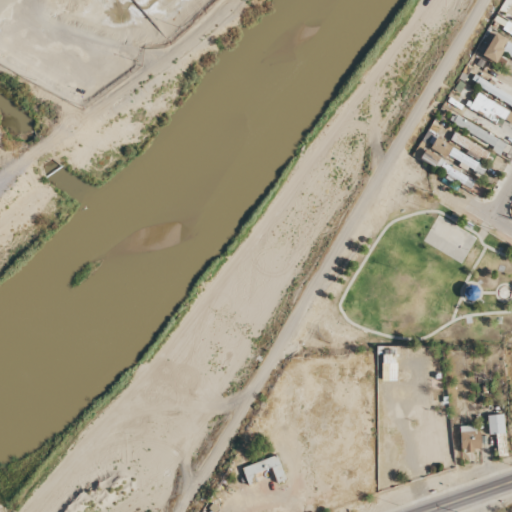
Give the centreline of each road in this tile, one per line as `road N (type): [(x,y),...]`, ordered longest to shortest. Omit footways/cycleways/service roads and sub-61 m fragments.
road 1 (residential): [(177,511),(479,0)]
road 2 (track): [(228,0),(159,64),(0,179)]
